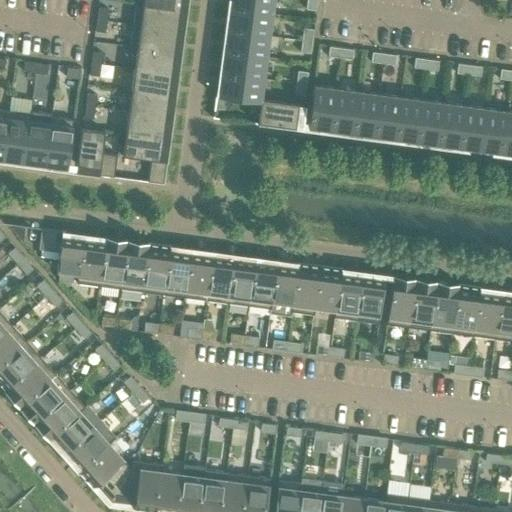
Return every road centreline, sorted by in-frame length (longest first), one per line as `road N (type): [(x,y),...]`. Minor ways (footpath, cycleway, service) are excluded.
road 1 (residential): [(178,233),(511,277)]
road 2 (residential): [(178,233),(208,0)]
road 3 (residential): [(0,209),(178,233)]
road 4 (residential): [(89,511),(0,411)]
